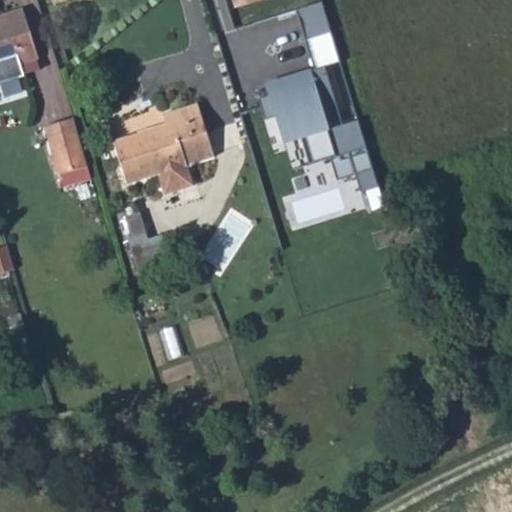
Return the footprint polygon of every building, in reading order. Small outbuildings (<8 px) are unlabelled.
[(320,4),(298,11),(316,67),(325,65),(338,60),(320,4)] [(0,25),(0,87),(28,80),(24,67),(41,61),(26,12),(8,17),(10,23),(0,25)] [(253,60),(250,47),(276,42),(271,18),(220,30),(228,66),(253,60)] [(316,67),(267,83),(284,141),(302,137),(309,161),(363,146),(355,118),(341,121),(325,65),(316,67)] [(164,114),(167,124),(185,118),(189,131),(204,126),(197,104),(164,114)] [(87,165),(72,117),(44,126),(59,174),(87,165)] [(185,118),(167,124),(114,140),(127,182),(158,172),(165,192),(193,183),(187,163),(213,155),(204,126),(189,131),(185,118)] [(370,166),(352,171),(357,189),(375,185),(370,166)] [(128,236),(133,254),(151,248),(139,210),(126,214),(132,235),(128,236)] [(7,246),(0,248),(0,274),(14,270),(7,246)] [(151,248),(133,254),(141,275),(158,270),(151,248)]
